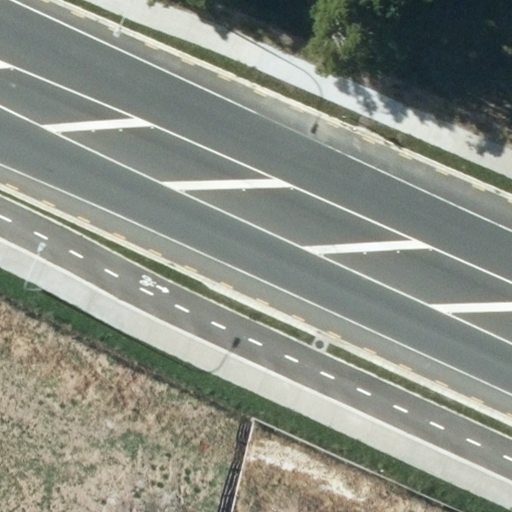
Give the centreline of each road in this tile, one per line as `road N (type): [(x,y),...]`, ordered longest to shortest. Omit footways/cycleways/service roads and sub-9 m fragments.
road 1 (secondary): [(511,358),(0,131)]
road 2 (secondary): [(0,29),(511,254)]
